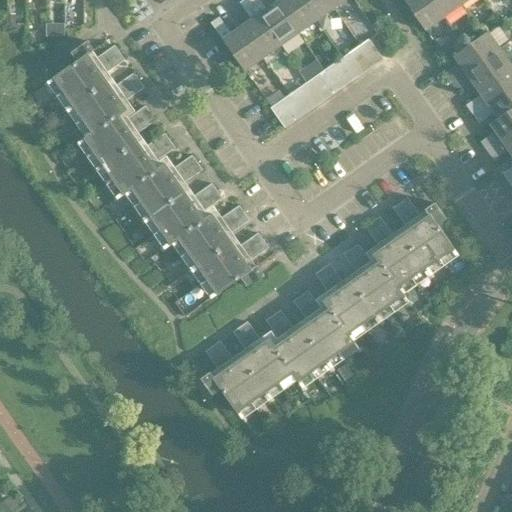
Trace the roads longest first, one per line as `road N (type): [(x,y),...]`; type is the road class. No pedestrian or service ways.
road 1 (residential): [(382,511),(444,369),(511,276)]
road 2 (residential): [(260,160),(300,221),(431,130)]
road 3 (residential): [(431,130),(391,72),(260,160)]
road 4 (residential): [(199,0),(163,24),(260,160)]
road 5 (residential): [(511,254),(431,130)]
